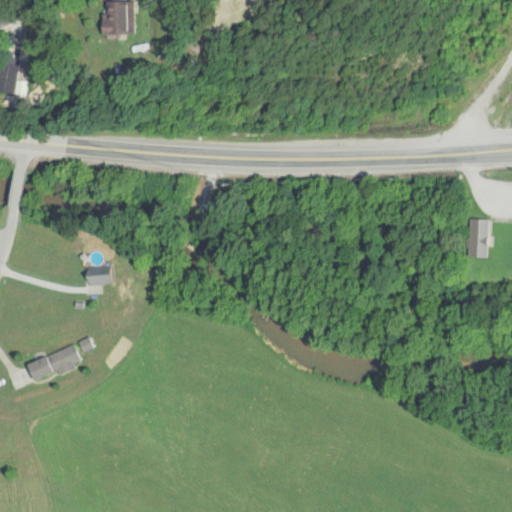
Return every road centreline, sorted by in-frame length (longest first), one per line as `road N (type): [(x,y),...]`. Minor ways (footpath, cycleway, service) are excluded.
road 1 (primary): [(511,152),(279,157),(0,136)]
road 2 (residential): [(31,141),(0,274)]
